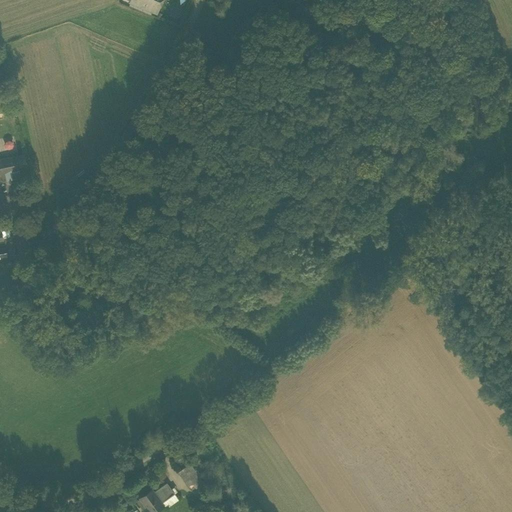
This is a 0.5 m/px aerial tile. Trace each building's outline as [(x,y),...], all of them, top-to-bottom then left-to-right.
[(131,0),(131,1),(156,11),(160,0),(131,0)] [(0,194),(1,195),(0,190),(0,174),(19,170),(28,169),(25,154),(0,159),(0,194)] [(21,177),(19,170),(0,174),(0,181),(7,180),(7,178),(12,177),(12,179),(21,177)] [(173,453),(176,457),(203,437),(200,433),(173,453)] [(190,464),(178,472),(191,490),(195,487),(196,488),(204,483),(190,464)] [(167,482),(154,491),(162,503),(174,494),(167,482)] [(153,511),(164,505),(162,503),(154,491),(153,490),(139,499),(148,511),(153,511)] [(174,494),(162,503),(164,505),(166,508),(178,500),(174,494)]
